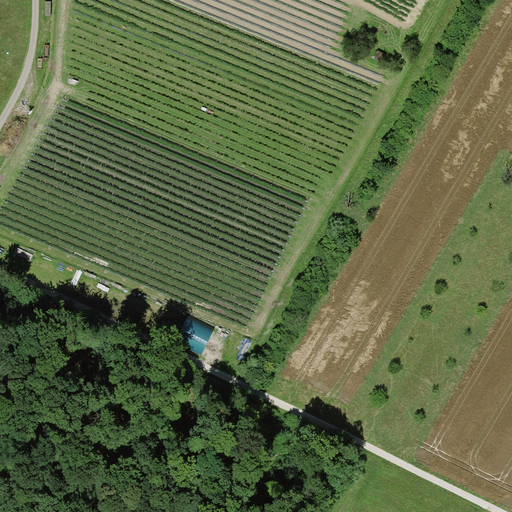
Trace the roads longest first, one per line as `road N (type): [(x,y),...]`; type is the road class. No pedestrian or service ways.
road 1 (track): [(0,267),(499,511)]
road 2 (track): [(0,123),(33,41),(34,0)]
